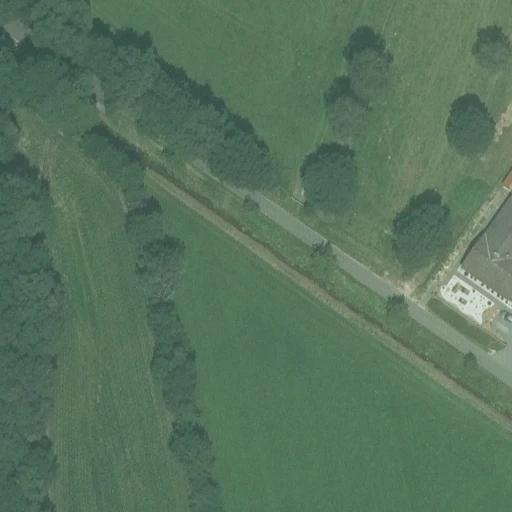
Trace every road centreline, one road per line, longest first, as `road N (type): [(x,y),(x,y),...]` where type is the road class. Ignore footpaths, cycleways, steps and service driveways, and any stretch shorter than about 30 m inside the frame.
road 1 (residential): [(511,390),(0,40)]
road 2 (track): [(0,207),(33,317),(10,480),(16,511)]
